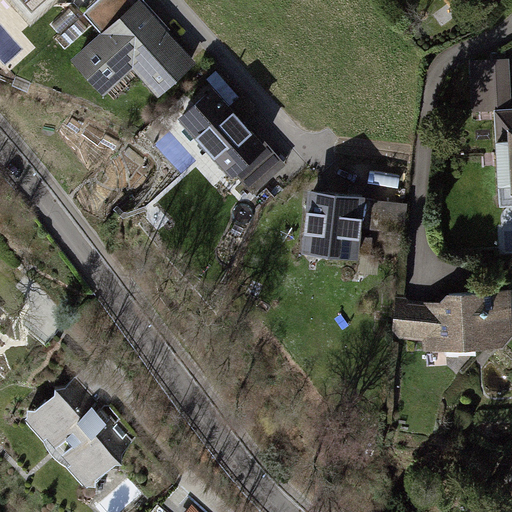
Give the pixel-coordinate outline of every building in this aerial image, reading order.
[(38,0),(12,0),(25,13),(38,0)] [(143,0),(140,0),(76,57),(108,93),(136,68),(162,97),(200,63),(143,0)] [(508,60),(470,63),(473,98),(497,97),(498,112),(492,113),(495,159),(503,158),(506,203),(511,202),(511,110),(511,111),(508,60)] [(216,84),(181,116),(256,196),(291,164),(216,84)] [(361,196),(305,190),(298,253),(354,259),(354,253),(365,254),(367,237),(356,236),(357,228),(360,199),(361,196)] [(360,199),(357,228),(399,233),(402,203),(360,199)] [(433,301),(393,296),(389,337),(419,339),(420,349),(500,345),(508,335),(505,291),(443,294),(433,301)] [(0,323),(9,313),(0,304),(0,323)] [(76,377),(28,421),(87,484),(135,440),(76,377)]
